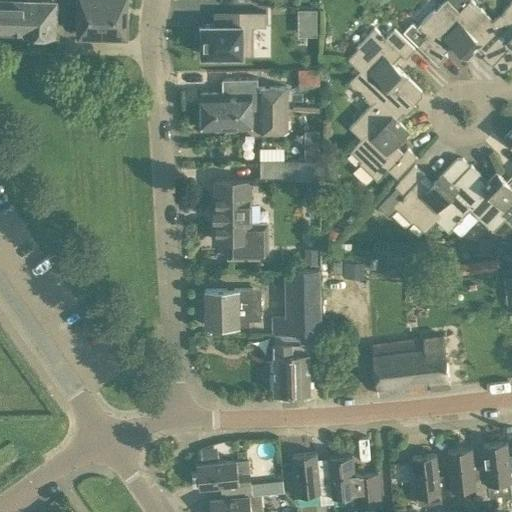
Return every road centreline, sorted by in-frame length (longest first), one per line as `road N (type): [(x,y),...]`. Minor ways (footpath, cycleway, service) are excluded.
road 1 (residential): [(182,419),(151,0)]
road 2 (residential): [(511,396),(325,417),(182,419)]
road 3 (residential): [(105,438),(0,287)]
road 4 (residential): [(480,97),(487,122),(474,137),(454,137),(440,124),(444,98),(460,90),(479,95)]
road 5 (residential): [(105,438),(0,506)]
